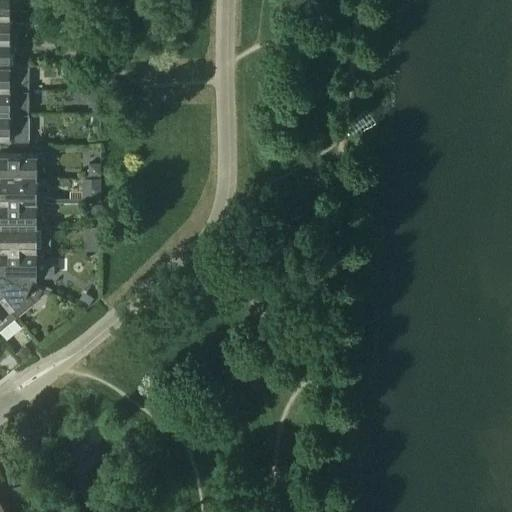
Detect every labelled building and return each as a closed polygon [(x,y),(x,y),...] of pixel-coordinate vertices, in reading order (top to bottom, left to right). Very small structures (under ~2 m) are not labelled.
[(0,0),(0,16),(9,16),(9,2),(16,2),(16,0),(0,0)] [(0,40),(16,40),(16,31),(9,31),(9,16),(0,16),(0,40)] [(57,18),(43,19),(43,27),(57,27),(57,18)] [(0,64),(9,64),(9,50),(16,50),(16,40),(0,40),(0,64)] [(9,64),(0,64),(0,88),(16,88),(16,79),(9,79),(9,64)] [(88,80),(88,89),(99,89),(99,80),(88,80)] [(0,111),(29,111),(29,88),(16,88),(0,88),(0,111)] [(105,102),(105,91),(87,91),(87,102),(105,102)] [(29,134),(29,111),(0,111),(0,136),(17,137),(17,134),(29,134)] [(0,177),(36,177),(36,163),(43,163),(43,152),(0,152),(0,177)] [(100,163),(88,163),(88,175),(100,175),(100,163)] [(0,201),(43,201),(43,191),(36,191),(36,177),(0,177),(0,201)] [(100,178),(84,178),(84,197),(100,197),(100,178)] [(0,224),(36,225),(36,210),(43,210),(43,201),(0,201),(0,224)] [(90,203),(90,209),(94,214),(100,214),(100,204),(90,203)] [(51,225),(36,225),(0,224),(0,249),(43,249),(43,246),(51,246),(51,225)] [(100,226),(84,226),(84,235),(100,235),(100,226)] [(0,249),(0,268),(29,281),(33,273),(54,273),(54,255),(43,255),(43,249),(0,249)] [(29,281),(0,268),(0,297),(13,313),(32,297),(37,285),(29,281)] [(0,322),(13,313),(0,297),(0,322)] [(21,360),(31,352),(25,345),(15,353),(21,360)] [(25,483),(10,488),(15,504),(30,500),(25,483)] [(0,511),(8,511),(0,499),(0,511)]
